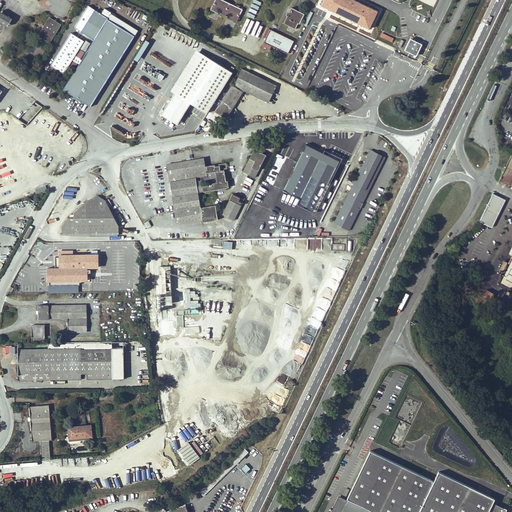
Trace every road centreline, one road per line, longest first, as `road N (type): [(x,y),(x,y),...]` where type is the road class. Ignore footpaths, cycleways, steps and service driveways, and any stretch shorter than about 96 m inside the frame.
road 1 (primary): [(414,178),(253,511)]
road 2 (primary): [(273,511),(427,194)]
road 3 (unclassified): [(390,133),(365,123),(257,127),(105,152)]
road 4 (unknown): [(141,233),(230,223),(267,155),(247,152),(238,178)]
road 5 (unclassified): [(305,511),(395,334)]
road 6 (unknown): [(370,125),(372,146),(391,157),(354,232),(324,224),(338,195)]
road 7 (unclassified): [(511,476),(395,334)]
road 8 (unclassified): [(105,152),(65,177),(0,291)]
road 9 (unclassified): [(395,334),(431,258),(482,181)]
road 10 (unknown): [(0,381),(125,382),(136,367),(133,343)]
road 11 (unclassified): [(105,152),(84,126),(0,67)]
road 12 (primary): [(498,0),(442,117)]
road 13 (unclassified): [(482,181),(494,159),(486,119),(511,61)]
